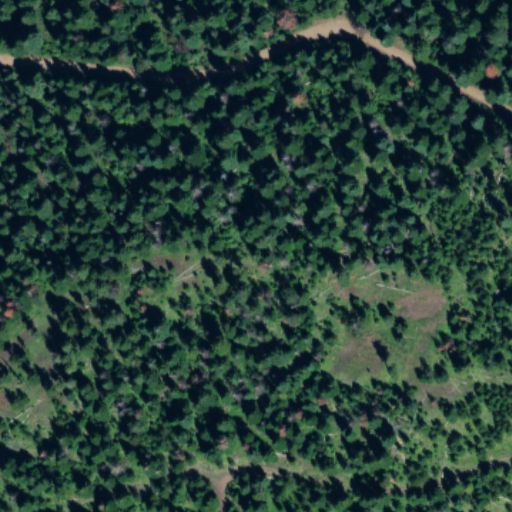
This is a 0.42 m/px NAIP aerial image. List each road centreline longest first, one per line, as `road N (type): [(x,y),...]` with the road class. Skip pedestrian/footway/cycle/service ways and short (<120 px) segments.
road 1 (track): [(0,71),(136,74),(370,24),(511,110)]
road 2 (track): [(305,511),(346,467),(511,449)]
